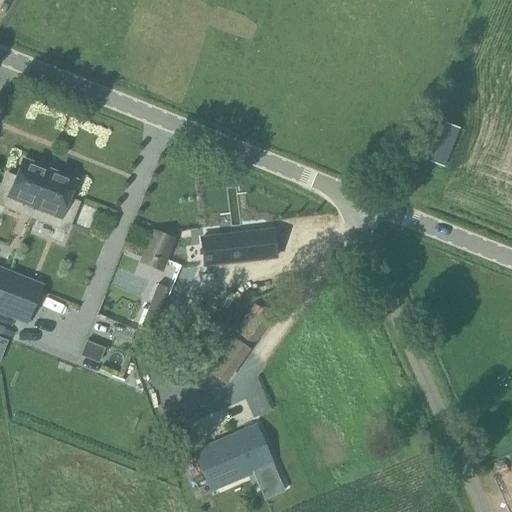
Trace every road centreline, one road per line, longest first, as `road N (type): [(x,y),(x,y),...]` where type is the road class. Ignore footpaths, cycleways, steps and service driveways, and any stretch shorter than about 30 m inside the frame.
road 1 (tertiary): [(352,196),(0,57)]
road 2 (unclassified): [(489,511),(352,196)]
road 3 (tertiary): [(511,259),(352,196)]
